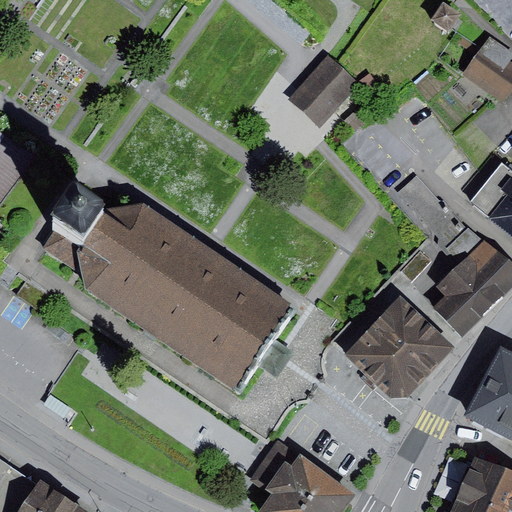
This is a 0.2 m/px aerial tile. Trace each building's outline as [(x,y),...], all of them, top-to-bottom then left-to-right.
[(511,4),(505,0),(478,0),(474,7),(511,34),(511,4)] [(462,15),(443,2),(431,20),(449,33),(462,15)] [(511,53),(490,38),(480,53),(511,75),(511,62),(510,61),(511,58),(511,53)] [(511,75),(480,53),(465,75),(505,103),(511,93),(511,75)] [(329,55),(289,98),(320,126),(359,83),(329,55)] [(371,102),(346,122),(356,134),(381,114),(371,102)] [(0,200),(32,156),(0,132),(0,200)] [(511,170),(501,162),(469,202),(511,236),(511,170)] [(456,268),(485,239),(417,176),(398,193),(456,268)] [(104,208),(79,191),(45,241),(72,257),(78,249),(86,290),(233,390),(290,303),(144,203),(104,208)] [(446,297),(435,308),(463,336),(511,286),(511,265),(485,239),(456,268),(437,288),(446,297)] [(420,252),(401,272),(413,283),(432,263),(420,252)] [(401,295),(345,353),(392,399),(410,395),(456,348),(401,295)] [(511,352),(502,348),(466,417),(511,440),(511,352)] [(51,395),(44,405),(65,419),(72,409),(51,395)] [(342,511),(355,494),(278,443),(252,482),(270,494),(257,511),(342,511)] [(511,511),(511,470),(475,455),(449,511),(511,511)] [(0,511),(19,511),(38,485),(0,459),(0,511)] [(90,511),(40,480),(38,485),(19,511),(90,511)]
